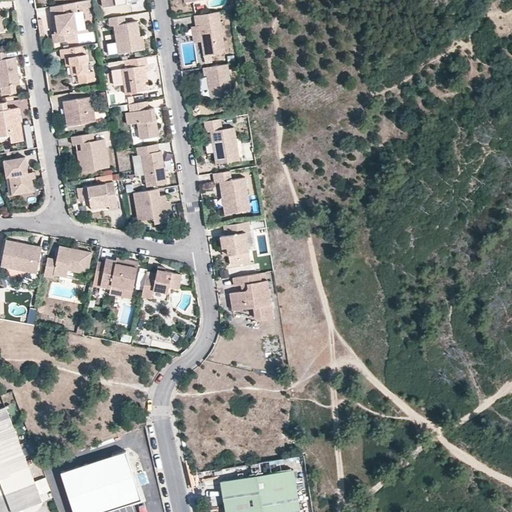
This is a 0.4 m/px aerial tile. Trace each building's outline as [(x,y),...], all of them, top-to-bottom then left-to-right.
[(57,14),(58,22),(60,31),(54,32),(55,41),(76,38),(75,29),(78,28),(75,10),(77,10),(76,1),(51,5),(53,14),(57,14)] [(203,39),(205,38),(206,42),(204,45),(205,54),(226,50),(220,10),(195,14),(197,24),(200,24),(203,39)] [(109,24),(113,23),(118,52),(143,48),(141,33),(138,18),(126,20),(125,14),(108,17),(109,24)] [(72,63),(77,63),(78,72),(80,82),(96,79),(94,69),(90,70),(89,60),(86,44),(61,48),(62,56),(66,56),(67,64),(72,63)] [(0,76),(2,87),(21,84),(16,56),(7,57),(6,50),(0,50),(0,76)] [(132,66),(122,67),(124,83),(125,92),(146,89),(145,80),(143,65),(146,65),(145,55),(131,58),(132,66)] [(209,73),(209,81),(212,81),(213,84),(211,87),(212,97),(234,93),(229,62),(205,66),(206,74),(209,73)] [(124,83),(122,67),(112,69),(114,85),(124,83)] [(98,119),(94,95),(64,99),(66,107),(68,107),(69,115),(67,115),(68,124),(98,119)] [(22,121),(16,122),(15,117),(21,117),(19,107),(9,108),(8,100),(0,101),(0,135),(11,134),(12,141),(24,139),(22,121)] [(129,124),(132,124),(139,123),(141,137),(159,134),(155,106),(149,107),(145,108),(144,100),(130,103),(131,110),(127,111),(129,124)] [(206,131),(211,130),(216,162),(239,158),(234,126),(221,127),(220,117),(204,120),(206,131)] [(131,126),(135,144),(141,142),(137,125),(131,126)] [(110,165),(105,138),(94,139),(93,132),(71,136),(72,143),(75,143),(80,142),(85,169),(110,165)] [(80,142),(75,143),(80,170),(85,169),(80,142)] [(138,154),(143,153),(147,180),(167,177),(162,149),(160,149),(159,142),(137,146),(138,154)] [(9,175),(13,174),(16,192),(34,189),(32,177),(32,171),(29,171),(26,156),(4,159),(7,175),(9,175)] [(226,212),(251,208),(247,182),(246,176),(232,177),(231,169),(214,172),(215,181),(221,180),(222,188),(225,188),(226,194),(223,194),(226,212)] [(89,197),(90,202),(109,200),(109,204),(110,209),(119,208),(114,180),(77,186),(79,198),(89,197)] [(136,204),(139,219),(154,216),(155,222),(170,220),(169,212),(167,201),(166,193),(161,194),(159,187),(134,191),(136,204)] [(242,256),(253,255),(249,231),(254,230),(252,219),(226,224),(227,233),(222,234),(224,246),(229,245),(230,252),(232,264),(243,262),(242,256)] [(37,272),(42,246),(10,239),(6,238),(2,265),(7,266),(32,271),(37,272)] [(55,274),(67,276),(68,269),(88,273),(92,252),(80,249),(79,255),(72,254),(73,248),(60,245),(58,258),(48,256),(44,275),(54,277),(55,274)] [(117,258),(106,256),(101,285),(111,287),(112,284),(134,288),(138,266),(125,263),(126,258),(117,256),(117,258)] [(158,268),(157,272),(147,270),(142,294),(152,296),(153,289),(168,292),(169,286),(179,288),(182,273),(165,270),(158,268)] [(87,280),(88,273),(68,269),(67,276),(87,280)] [(248,282),(248,286),(246,289),(242,290),(230,292),(233,309),(253,306),(255,317),(264,318),(274,317),(273,311),(270,292),(266,271),(235,276),(237,284),(242,283),(248,282)] [(233,309),(233,312),(255,317),(253,306),(233,309)] [(27,323),(34,325),(38,310),(31,308),(27,323)] [(43,500),(38,486),(22,448),(6,406),(0,408),(0,511),(11,511),(16,511),(43,500)] [(69,492),(75,511),(97,511),(116,506),(142,498),(133,468),(126,450),(110,455),(62,470),(65,480),(69,492)] [(277,471),(221,480),(225,509),(225,511),(299,511),(298,501),(293,469),(277,471)]
